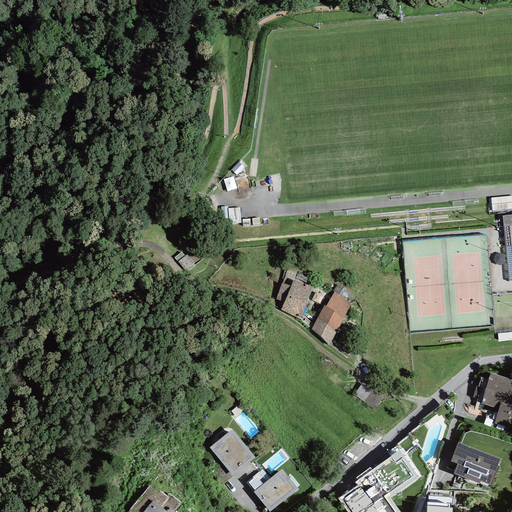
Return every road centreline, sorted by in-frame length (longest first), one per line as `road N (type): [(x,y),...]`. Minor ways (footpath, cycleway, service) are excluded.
road 1 (track): [(212,0),(179,46),(175,142),(145,160),(98,169),(62,203),(189,161),(202,147),(220,79)]
road 2 (track): [(430,400),(373,385),(267,302),(190,278)]
road 3 (residential): [(511,357),(474,366),(292,511)]
road 4 (track): [(227,142),(242,110),(259,24),(286,12),(388,0)]
road 5 (track): [(64,122),(113,90),(184,0)]
road 6 (track): [(190,278),(213,259),(219,232),(201,198),(227,142)]
